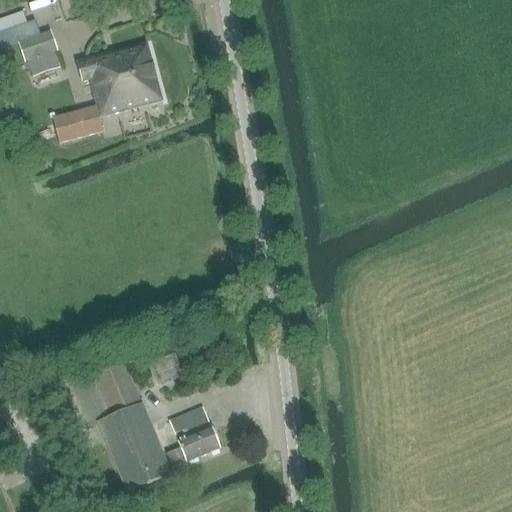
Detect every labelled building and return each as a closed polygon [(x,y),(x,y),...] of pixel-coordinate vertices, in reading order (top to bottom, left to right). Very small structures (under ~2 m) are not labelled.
[(0,51),(23,43),(26,55),(59,47),(55,28),(38,32),(35,22),(0,34),(0,51)] [(72,54),(79,37),(71,34),(64,50),(72,54)] [(101,118),(163,102),(148,45),(76,63),(82,85),(92,82),(101,118)] [(60,145),(103,133),(97,107),(53,118),(60,145)] [(165,357),(143,359),(145,382),(167,380),(165,357)] [(98,425),(141,407),(122,359),(69,381),(89,429),(98,425)] [(141,407),(98,425),(127,495),(171,476),(142,406),(141,407)] [(180,450),(165,456),(172,473),(222,452),(212,428),(203,408),(169,422),(180,450)]
